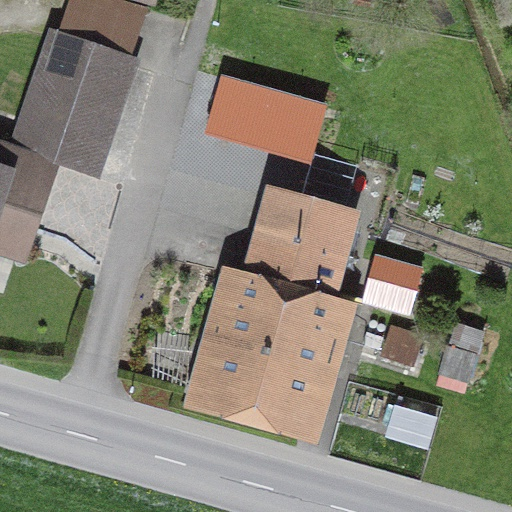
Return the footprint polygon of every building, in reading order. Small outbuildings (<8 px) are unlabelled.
[(54,38),(26,119),(103,145),(130,64),(54,38)] [(222,73),(203,136),(312,170),(332,107),(222,73)] [(0,216),(27,226),(48,163),(0,147),(0,216)] [(271,198),(241,306),(320,328),(350,219),(271,198)] [(363,304),(413,316),(425,266),(375,254),(363,304)] [(294,419),(320,328),(241,306),(223,301),(197,392),(294,419)]
